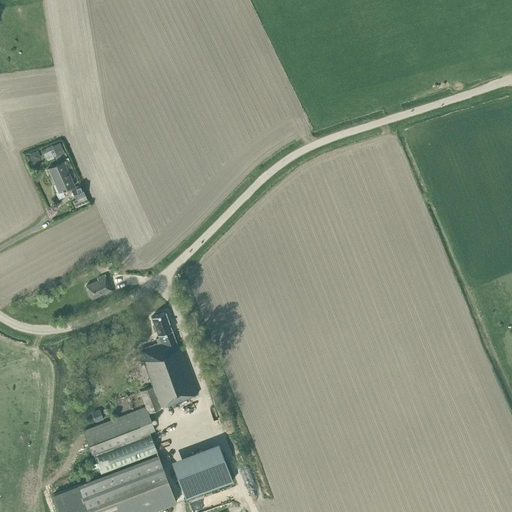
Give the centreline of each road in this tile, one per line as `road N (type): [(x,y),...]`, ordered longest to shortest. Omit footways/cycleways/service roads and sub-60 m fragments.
road 1 (unclassified): [(163,280),(286,158),(511,79)]
road 2 (unclassified): [(163,280),(257,511)]
road 3 (unclassified): [(0,317),(23,331),(80,324),(163,280)]
